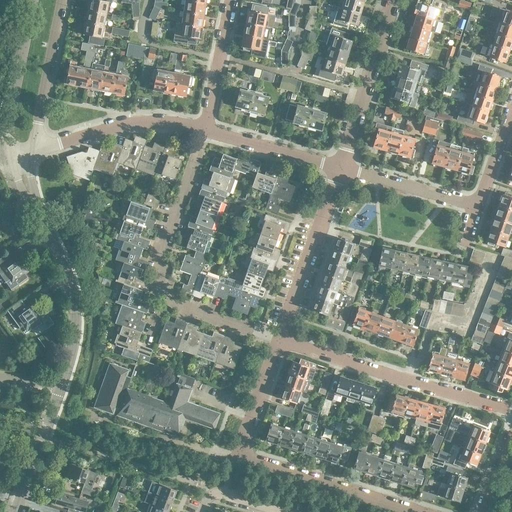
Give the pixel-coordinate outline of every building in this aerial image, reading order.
[(90,0),(89,11),(107,15),(109,2),(112,2),(112,0),(90,0)] [(204,15),(206,3),(187,0),(186,5),(185,12),(204,15)] [(359,0),(345,0),(343,8),(360,13),(364,1),(359,0)] [(418,10),(417,15),(433,20),(436,20),(435,21),(440,22),(444,10),(447,3),(438,0),(428,0),(427,5),(420,3),(420,4),(419,4),(417,9),(418,10)] [(460,0),(458,6),(468,9),(470,3),(460,0)] [(161,2),(155,1),(154,7),(149,17),(155,20),(160,8),(165,9),(167,3),(161,2)] [(291,9),(289,14),(295,15),(300,4),(294,2),(291,9)] [(249,11),(247,22),(264,26),(270,27),(273,28),(276,15),(268,13),(269,7),(252,4),(251,11),(249,11)] [(360,13),(343,8),(330,4),(328,8),(337,11),(333,23),(348,28),(349,23),(357,25),(360,13)] [(504,16),(502,23),(511,26),(511,12),(504,10),(502,15),(504,16)] [(89,11),(86,23),(104,26),(107,15),(89,11)] [(202,27),(204,15),(185,12),(185,18),(184,24),(202,27)] [(417,15),(413,26),(430,31),(433,20),(417,15)] [(316,19),(310,17),(310,18),(305,28),(311,31),(316,19)] [(247,22),(244,35),(262,38),(268,40),(270,27),(264,26),(247,22)] [(500,27),(498,34),(511,38),(511,26),(502,23),(500,22),(498,26),(500,27)] [(104,26),(86,23),(84,34),(89,35),(87,43),(102,45),(104,39),(102,38),(104,26)] [(200,39),(202,27),(184,24),(176,23),(173,41),(194,44),(197,39),(200,39)] [(413,26),(410,37),(426,42),(430,31),(413,26)] [(111,34),(128,37),(129,31),(112,27),(111,34)] [(330,35),(326,45),(331,47),(348,52),(352,40),(346,39),(348,33),(338,30),(332,28),(330,35)] [(492,44),(494,45),(509,50),(509,49),(511,50),(511,45),(511,43),(511,44),(511,41),(511,38),(498,34),(496,33),(494,38),(492,37),(490,44),(492,44)] [(244,35),(242,47),(243,47),(243,50),(249,51),(250,49),(252,49),(250,55),(266,58),(269,40),(268,40),(262,38),(244,35)] [(428,43),(426,42),(410,37),(409,38),(407,39),(406,42),(408,44),(406,49),(413,51),(412,53),(416,54),(417,52),(425,55),(428,43)] [(281,51),(287,52),(292,42),(287,39),(281,51)] [(71,60),(70,65),(66,83),(88,88),(92,70),(94,57),(95,53),(96,45),(82,42),(81,50),(87,51),(84,66),(79,65),(79,67),(76,66),(77,61),(71,60)] [(302,43),(302,55),(308,56),(308,53),(311,54),(313,48),(308,47),(308,44),(302,43)] [(509,50),(494,45),(492,44),(490,49),(488,48),(486,55),(505,62),(505,61),(507,61),(509,55),(507,55),(509,50)] [(134,45),(132,57),(138,58),(140,46),(134,45)] [(140,46),(138,58),(143,59),(146,47),(140,46)] [(146,47),(144,57),(154,59),(156,49),(146,47)] [(331,47),(327,58),(345,64),(348,52),(331,47)] [(459,48),(457,54),(473,60),(475,53),(459,48)] [(308,56),(302,55),(297,66),(303,68),(307,60),(309,60),(311,54),(308,53),(308,56)] [(174,73),(170,93),(186,96),(188,86),(191,87),(193,77),(179,74),(180,70),(182,61),(186,61),(187,56),(177,54),(176,59),(174,69),(175,69),(174,73)] [(457,54),(455,60),(471,66),(473,60),(457,54)] [(447,55),(443,67),(448,69),(452,57),(447,55)] [(92,70),(88,88),(100,90),(104,72),(104,69),(98,67),(97,64),(98,58),(94,57),(92,70)] [(324,57),(318,76),(334,81),(336,74),(341,76),(345,64),(327,58),(324,57)] [(401,64),(398,75),(420,82),(422,76),(423,77),(425,70),(427,65),(409,59),(407,66),(401,64)] [(116,74),(112,93),(125,95),(128,77),(129,77),(129,74),(123,69),(124,65),(124,62),(118,61),(116,74)] [(498,82),(500,77),(490,74),(492,69),(480,66),(475,82),(478,83),(495,89),(496,88),(497,88),(499,82),(498,82)] [(262,70),(249,67),(247,74),(259,78),(262,70)] [(154,90),(170,93),(174,73),(154,69),(152,79),(156,80),(154,90)] [(259,78),(259,79),(272,82),(275,74),(262,70),(259,78)] [(104,72),(100,90),(112,93),(116,74),(104,72)] [(395,86),(414,92),(417,93),(420,82),(398,75),(395,86)] [(290,78),(283,76),(279,88),(286,90),(290,78)] [(297,80),(290,78),(286,90),(294,92),(295,88),(301,89),(303,81),(297,80)] [(479,88),(476,95),(491,100),(492,99),(493,99),(495,94),(494,93),(495,89),(478,83),(477,88),(479,88)] [(331,89),(318,86),(316,94),(328,97),(331,89)] [(414,92),(395,86),(391,98),(392,98),(391,100),(401,103),(402,101),(408,103),(410,97),(412,98),(414,92)] [(241,110),(249,112),(254,93),(241,89),(236,106),(242,108),(241,110)] [(475,99),(473,106),(488,111),(488,110),(489,111),(491,105),(490,105),(491,100),(476,95),(474,94),(468,92),(466,96),(475,99)] [(254,93),(249,112),(257,114),(258,112),(264,114),(269,97),(254,93)] [(286,118),(294,121),(293,122),(299,124),(298,126),(307,128),(312,110),(290,104),(286,118)] [(488,111),(473,106),(471,105),(469,110),(467,117),(484,123),(484,122),(486,122),(488,116),(486,116),(488,111)] [(387,119),(394,121),(395,117),(397,110),(386,107),(384,113),(389,115),(387,119)] [(427,116),(433,118),(435,118),(436,112),(424,109),(422,114),(427,116)] [(312,110),(307,128),(315,131),(315,128),(322,130),(326,113),(312,110)] [(436,112),(435,118),(439,119),(439,120),(451,123),(453,117),(436,112)] [(433,118),(427,116),(422,131),(429,132),(433,118)] [(433,118),(429,132),(435,134),(439,120),(439,119),(435,118),(433,118)] [(371,146),(385,150),(390,132),(392,127),(377,123),(375,131),(378,132),(376,139),(373,139),(371,146)] [(467,130),(466,136),(481,140),(482,134),(467,130)] [(390,132),(385,150),(391,152),(391,153),(396,154),(396,153),(397,154),(402,136),(390,132)] [(402,136),(397,154),(412,158),(416,147),(413,146),(415,139),(402,136)] [(123,147),(118,161),(137,168),(145,145),(146,140),(139,137),(137,143),(126,138),(123,147)] [(165,146),(155,174),(156,174),(157,172),(175,178),(181,160),(171,156),(175,144),(167,141),(165,146)] [(437,145),(435,156),(432,155),(430,163),(444,167),(450,145),(438,141),(437,145)] [(145,145),(137,168),(155,174),(165,146),(158,143),(155,149),(145,145)] [(100,151),(94,167),(112,174),(111,175),(112,176),(118,161),(123,147),(115,144),(113,149),(102,145),(100,151)] [(450,144),(450,145),(444,167),(445,167),(445,168),(450,170),(451,168),(456,170),(461,152),(462,148),(450,144)] [(461,152),(456,170),(472,174),(474,167),(471,166),(473,155),(467,154),(468,149),(462,148),(461,152)] [(66,156),(71,170),(77,172),(77,173),(90,178),(94,167),(100,151),(92,149),(90,154),(83,151),(66,156)] [(209,171),(213,172),(214,172),(230,178),(232,178),(236,168),(256,175),(257,173),(261,163),(250,159),(248,163),(223,154),(220,162),(214,159),(213,159),(209,171)] [(257,173),(256,175),(253,187),(270,193),(269,196),(270,196),(271,196),(279,172),(280,168),(272,165),(269,174),(266,172),(264,175),(257,173)] [(204,181),(201,189),(225,197),(232,178),(230,178),(214,172),(213,172),(209,183),(204,181)] [(270,196),(265,209),(277,213),(279,206),(274,204),(277,195),(289,200),(288,201),(289,202),(295,186),(284,182),(286,176),(287,176),(279,172),(271,196),(270,196)] [(201,189),(198,197),(204,199),(200,209),(219,216),(225,197),(201,189)] [(503,195),(499,206),(511,210),(511,197),(511,195),(505,192),(504,195),(503,195)] [(156,208),(160,198),(148,194),(145,202),(144,201),(143,204),(156,208)] [(131,201),(125,220),(143,227),(152,230),(154,222),(149,220),(153,209),(131,201)] [(95,219),(96,207),(83,206),(82,219),(95,219)] [(511,210),(499,206),(495,218),(511,223),(511,210)] [(191,219),(188,226),(212,235),(219,216),(200,209),(196,220),(191,219)] [(266,214),(259,233),(277,240),(281,229),(286,231),(289,223),(266,214)] [(511,223),(495,218),(490,231),(511,238),(511,234),(511,232),(510,232),(511,225),(511,223)] [(118,238),(124,241),(143,248),(143,249),(146,250),(150,241),(143,238),(139,237),(140,236),(143,227),(125,220),(124,220),(118,238)] [(188,226),(185,235),(190,237),(187,247),(198,251),(205,254),(212,235),(188,226)] [(511,238),(490,231),(487,241),(489,241),(488,244),(494,246),(495,244),(504,247),(506,241),(509,242),(511,238)] [(259,233),(252,252),(276,260),(279,253),(274,251),(274,248),(277,240),(259,233)] [(350,255),(353,256),(359,258),(367,261),(375,239),(360,235),(357,244),(355,244),(337,237),(333,249),(350,255)] [(117,259),(124,263),(124,262),(143,269),(147,271),(149,263),(142,261),(142,263),(137,261),(139,256),(140,256),(143,249),(143,248),(124,241),(117,239),(114,248),(120,250),(117,259)] [(378,266),(391,269),(395,250),(382,248),(378,266)] [(511,251),(503,248),(501,255),(504,256),(511,258),(511,251)] [(333,249),(329,261),(346,267),(349,268),(353,256),(350,255),(333,249)] [(474,249),(472,255),(483,259),(485,253),(474,249)] [(395,250),(391,269),(403,271),(407,253),(395,250)] [(179,270),(186,272),(188,273),(193,275),(188,286),(184,284),(182,291),(192,295),(201,271),(207,254),(205,254),(198,251),(195,260),(184,256),(178,271),(179,271),(179,270)] [(226,254),(218,252),(217,256),(216,258),(224,261),(226,254)] [(252,252),(245,271),(264,277),(268,267),(273,269),(276,260),(252,252)] [(407,253),(403,271),(415,274),(419,256),(407,253)] [(0,259),(0,277),(5,284),(6,283),(11,290),(27,278),(25,274),(28,272),(26,270),(31,266),(23,255),(17,260),(15,257),(11,259),(8,254),(0,259)] [(472,255),(470,261),(473,262),(481,265),(483,259),(472,255)] [(419,256),(415,274),(427,277),(428,272),(431,258),(419,256)] [(359,258),(355,270),(363,273),(367,261),(359,258)] [(428,272),(427,277),(439,279),(440,272),(443,261),(431,258),(428,272)] [(329,261),(324,274),(351,283),(355,270),(346,267),(329,261)] [(440,272),(439,279),(451,282),(453,272),(455,264),(443,261),(440,272)] [(511,264),(502,261),(500,267),(511,271),(511,269),(511,264)] [(119,272),(118,272),(115,281),(124,284),(124,283),(143,290),(146,292),(149,283),(142,280),(141,283),(137,281),(138,277),(140,277),(142,269),(143,269),(124,262),(124,263),(120,272),(119,272)] [(453,272),(451,282),(464,285),(470,286),(473,273),(466,272),(467,266),(455,264),(453,272)] [(500,267),(498,272),(509,276),(511,271),(500,267)] [(355,270),(351,283),(358,285),(363,273),(355,270)] [(201,271),(192,295),(201,298),(203,292),(213,296),(214,294),(219,280),(202,274),(203,272),(201,271)] [(221,276),(219,280),(220,280),(219,282),(239,290),(261,298),(263,298),(266,290),(260,288),(264,277),(245,271),(241,282),(228,277),(227,279),(221,276)] [(498,272),(496,277),(507,282),(509,276),(498,272)] [(324,274),(320,285),(346,295),(351,283),(324,274)] [(496,277),(494,283),(505,287),(507,282),(496,277)] [(225,298),(227,292),(238,296),(234,308),(232,308),(232,309),(247,314),(252,303),(258,305),(258,306),(259,306),(261,298),(239,290),(219,282),(220,280),(219,280),(214,294),(225,298)] [(115,302),(122,304),(144,312),(146,313),(149,304),(142,302),(141,304),(137,303),(139,298),(140,298),(143,290),(124,283),(124,284),(121,292),(119,291),(115,302)] [(346,295),(354,297),(358,285),(351,283),(346,295)] [(494,283),(492,288),(503,293),(505,287),(494,283)] [(320,285),(316,297),(342,307),(346,295),(320,285)] [(492,288),(489,296),(500,300),(503,293),(492,288)] [(375,301),(378,293),(372,292),(370,299),(375,301)] [(380,303),(383,295),(378,293),(375,301),(380,303)] [(346,295),(342,307),(350,309),(354,297),(346,295)] [(489,296),(486,301),(498,306),(500,300),(489,296)] [(316,297),(312,309),(329,316),(325,325),(342,331),(350,309),(342,307),(316,297)] [(434,298),(432,310),(438,312),(441,300),(434,298)] [(45,312),(37,301),(31,306),(29,303),(26,305),(22,300),(5,312),(19,330),(20,329),(25,336),(41,324),(39,320),(42,318),(40,315),(45,312)] [(441,300),(438,312),(444,313),(447,301),(441,300)] [(421,301),(420,306),(427,309),(429,303),(421,301)] [(447,301),(444,313),(450,314),(453,302),(447,301)] [(486,301),(484,307),(495,312),(498,306),(486,301)] [(453,302),(450,314),(456,315),(458,303),(453,302)] [(458,303),(456,315),(462,317),(464,305),(458,303)] [(144,312),(122,304),(115,323),(122,326),(122,325),(141,332),(144,324),(140,322),(144,312)] [(47,310),(54,318),(59,314),(53,306),(47,310)] [(351,315),(355,317),(352,324),(365,329),(371,312),(354,306),(351,315)] [(484,307),(482,312),(493,317),(494,316),(495,312),(484,307)] [(432,312),(425,310),(419,326),(426,328),(432,312)] [(371,312),(365,329),(377,333),(383,316),(371,312)] [(482,312),(480,318),(491,323),(493,317),(482,312)] [(383,316),(377,333),(389,337),(395,320),(383,316)] [(494,316),(493,317),(491,323),(503,327),(505,320),(494,316)] [(480,318),(477,323),(489,328),(491,323),(480,318)] [(158,342),(159,342),(178,349),(187,323),(179,320),(177,324),(166,320),(158,342)] [(395,320),(389,337),(401,342),(407,325),(395,320)] [(187,323),(178,349),(196,356),(204,333),(194,330),(196,326),(187,323)] [(477,323),(475,329),(487,334),(488,330),(489,328),(477,323)] [(491,323),(489,328),(488,330),(500,335),(503,327),(491,323)] [(115,345),(118,345),(118,344),(137,352),(136,357),(148,361),(153,349),(142,345),(141,346),(136,344),(138,339),(141,332),(122,325),(122,326),(119,334),(118,333),(114,342),(116,343),(115,345)] [(407,325),(401,342),(413,346),(419,329),(407,325)] [(475,329),(473,334),(485,339),(487,334),(475,329)] [(204,333),(196,356),(215,362),(225,336),(216,333),(215,337),(204,333)] [(485,339),(473,334),(471,340),(482,345),(485,339)] [(225,336),(215,362),(234,369),(242,347),(231,343),(233,339),(225,336)] [(502,348),(504,349),(511,352),(511,339),(508,338),(507,337),(502,348)] [(480,345),(473,342),(471,348),(478,351),(480,345)] [(428,351),(425,360),(430,362),(427,370),(440,373),(446,351),(447,349),(440,347),(438,354),(432,353),(428,351)] [(498,359),(499,360),(511,365),(511,352),(504,349),(502,348),(500,355),(496,353),(496,355),(491,353),(490,356),(498,359)] [(446,351),(440,373),(452,377),(457,359),(458,355),(459,354),(446,351)] [(457,359),(452,377),(465,380),(470,363),(471,359),(458,355),(457,359)] [(483,366),(493,370),(495,371),(511,378),(511,365),(499,360),(498,359),(495,366),(485,362),(483,366)] [(293,361),(289,373),(306,379),(310,367),(293,361)] [(132,378),(131,378),(127,377),(129,370),(111,363),(95,407),(113,413),(116,406),(120,408),(119,412),(126,414),(125,416),(153,426),(153,424),(159,426),(158,429),(172,434),(173,430),(181,431),(186,418),(198,422),(198,423),(205,425),(216,428),(221,414),(188,402),(193,389),(196,379),(181,374),(178,384),(170,404),(128,389),(132,378)] [(475,363),(470,374),(477,377),(482,366),(475,363)] [(493,370),(489,382),(493,384),(491,389),(502,392),(503,388),(507,390),(511,378),(495,371),(493,370)] [(325,372),(320,388),(326,390),(332,374),(325,372)] [(289,373),(285,385),(301,391),(306,379),(289,373)] [(340,376),(335,393),(347,397),(353,380),(340,376)] [(353,380),(347,397),(346,400),(355,403),(356,400),(359,401),(365,384),(353,380)] [(365,384),(359,401),(372,405),(377,388),(365,384)] [(301,391),(285,385),(280,397),(297,404),(301,391)] [(390,399),(387,410),(391,412),(403,415),(408,398),(396,394),(394,400),(390,399)] [(408,398),(403,415),(415,418),(420,401),(408,398)] [(332,401),(326,399),(325,399),(320,415),(327,418),(332,401)] [(420,401),(415,418),(414,422),(427,426),(428,422),(432,404),(420,401)] [(320,410),(303,404),(301,411),(308,414),(313,415),(318,417),(320,410)] [(432,404),(428,422),(427,426),(432,427),(440,429),(441,425),(443,417),(444,418),(445,415),(444,415),(445,408),(432,404)] [(277,405),(275,412),(286,416),(288,409),(277,405)] [(369,424),(368,428),(374,430),(379,416),(373,414),(369,424)] [(379,416),(374,430),(381,432),(382,430),(386,418),(379,416)] [(453,417),(449,428),(454,430),(455,430),(467,435),(486,443),(491,431),(473,424),(473,425),(472,424),(470,428),(461,424),(461,423),(460,422),(461,420),(453,417)] [(283,427),(271,423),(266,440),(278,444),(283,427)] [(295,431),(290,448),(302,452),(307,435),(310,425),(304,423),(301,433),(295,431)] [(283,427),(278,444),(290,448),(295,431),(296,427),(291,425),(290,429),(283,427)] [(455,430),(454,430),(449,428),(445,436),(451,438),(455,430)] [(355,430),(349,429),(344,442),(351,444),(355,430)] [(443,437),(437,434),(430,451),(437,453),(443,437)] [(307,435),(302,452),(314,456),(319,438),(307,435)] [(467,435),(463,446),(482,454),(486,443),(467,435)] [(319,438),(314,456),(326,460),(331,442),(319,438)] [(331,442),(326,460),(338,463),(344,446),(331,442)] [(458,459),(460,459),(477,466),(482,454),(463,446),(458,459)] [(437,457),(445,461),(448,462),(451,455),(440,450),(437,457)] [(371,455),(359,451),(353,468),(365,472),(371,455)] [(428,469),(431,463),(432,456),(433,453),(427,451),(422,467),(428,469)] [(208,457),(196,453),(194,460),(206,463),(208,457)] [(371,455),(365,472),(377,476),(383,459),(371,455)] [(206,463),(216,467),(218,460),(208,456),(208,457),(206,463)] [(445,461),(432,456),(431,463),(443,467),(445,461)] [(383,459),(377,476),(390,480),(395,462),(383,459)] [(395,462),(390,480),(401,484),(407,466),(395,462)] [(407,466),(401,484),(414,488),(416,483),(421,485),(425,472),(418,470),(418,468),(413,467),(414,465),(409,463),(408,467),(407,466)] [(84,484),(83,486),(82,486),(80,492),(92,497),(94,491),(91,489),(97,474),(71,464),(66,476),(84,484)] [(450,472),(447,484),(464,489),(467,477),(450,472)] [(428,483),(439,487),(437,495),(442,497),(460,502),(464,489),(447,484),(441,482),(429,478),(428,483)] [(149,491),(173,500),(177,490),(153,481),(149,491)] [(56,503),(85,511),(86,506),(78,504),(79,498),(58,492),(58,493),(55,492),(53,502),(56,503)] [(114,502),(118,503),(119,499),(124,500),(126,495),(117,492),(114,502)] [(145,502),(151,504),(169,511),(173,500),(149,492),(145,502)]
